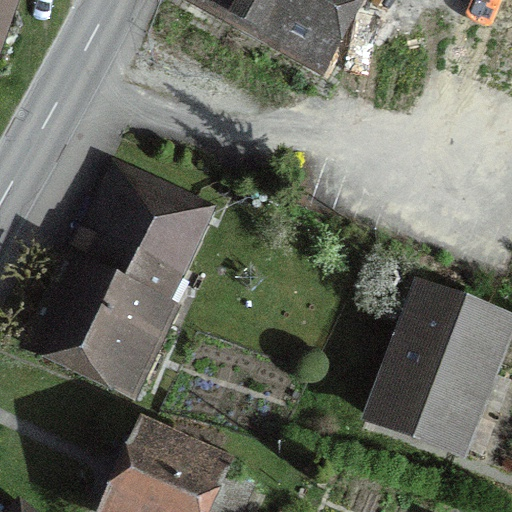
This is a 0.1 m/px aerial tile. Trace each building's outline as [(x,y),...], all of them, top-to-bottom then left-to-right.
[(0,0),(0,27),(9,0),(0,0)] [(200,0),(338,70),(374,0),(200,0)] [(511,0),(489,61),(511,69),(511,0)] [(212,217),(115,175),(33,366),(130,407),(212,217)] [(511,348),(511,336),(430,303),(383,417),(469,452),(511,348)] [(158,443),(128,511),(210,511),(227,473),(158,443)]
